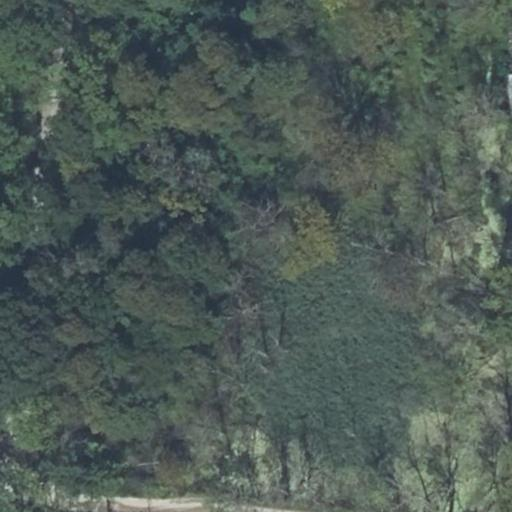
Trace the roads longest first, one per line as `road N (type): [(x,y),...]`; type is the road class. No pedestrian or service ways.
road 1 (track): [(69,0),(5,511)]
road 2 (track): [(220,511),(7,493)]
